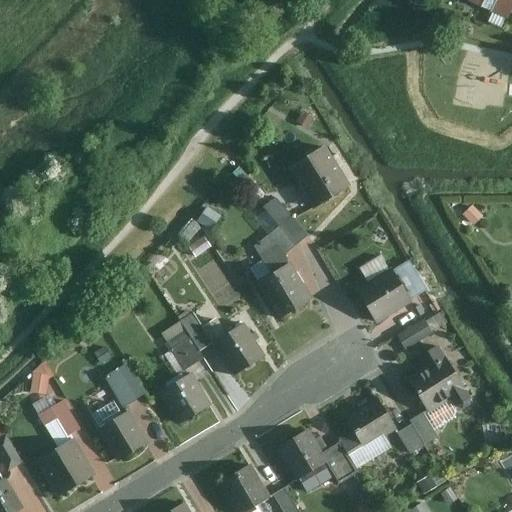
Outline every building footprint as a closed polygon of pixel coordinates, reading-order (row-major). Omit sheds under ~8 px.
[(511,5),(511,0),(466,0),(505,20),(511,6),(511,5)] [(354,186),(328,147),(291,172),(317,210),(354,186)] [(308,236),(277,201),(265,211),(280,228),(296,246),(308,236)] [(220,217),(208,210),(200,222),(212,229),(220,217)] [(296,246),(280,228),(257,248),(274,276),(291,265),(288,255),(296,246)] [(274,276),(257,286),(280,322),(314,301),(291,265),(274,276)] [(359,293),(380,326),(415,304),(394,271),(359,293)] [(214,346),(194,316),(183,324),(203,354),(214,346)] [(424,323),(400,339),(408,351),(432,335),(424,323)] [(203,354),(183,324),(164,336),(184,366),(203,354)] [(87,325),(79,339),(92,347),(100,333),(87,325)] [(266,360),(245,326),(214,346),(236,379),(266,360)] [(426,373),(410,382),(431,416),(469,393),(440,348),(419,361),(426,373)] [(106,350),(96,355),(101,364),(111,359),(106,350)] [(135,401),(118,372),(107,378),(125,408),(135,401)] [(50,377),(35,376),(34,393),(48,395),(50,377)] [(212,408),(193,376),(161,395),(180,427),(212,408)] [(379,400),(346,419),(354,432),(339,442),(341,445),(348,459),(397,430),(379,400)] [(149,448),(129,414),(101,431),(120,465),(149,448)] [(438,438),(425,417),(412,425),(425,446),(438,438)] [(425,446),(412,425),(400,432),(413,454),(425,446)] [(324,456),(310,432),(278,451),(299,485),(331,466),(324,456)] [(21,464),(7,438),(0,441),(0,457),(8,471),(21,464)] [(96,480),(75,443),(38,464),(58,500),(96,480)] [(341,445),(324,456),(331,466),(342,484),(358,475),(348,459),(341,445)] [(256,511),(273,502),(251,468),(221,487),(236,511),(256,511)] [(430,478),(420,485),(424,491),(434,484),(430,478)] [(0,511),(23,511),(24,511),(6,482),(0,485),(0,511)] [(298,511),(285,491),(272,498),(280,511),(298,511)] [(429,511),(422,501),(408,510),(409,511),(429,511)]
